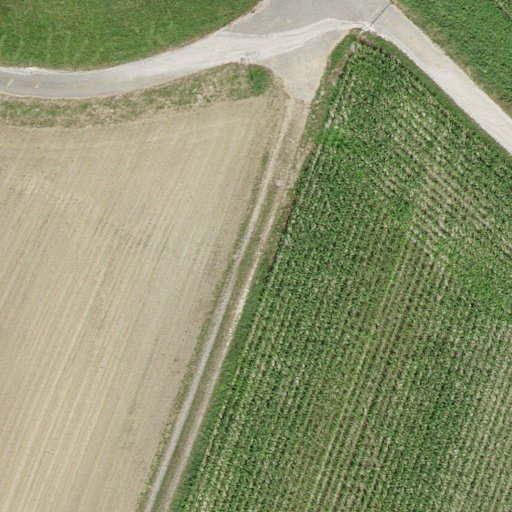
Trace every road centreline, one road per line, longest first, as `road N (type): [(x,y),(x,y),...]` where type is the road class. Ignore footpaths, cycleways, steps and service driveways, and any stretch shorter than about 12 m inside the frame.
road 1 (track): [(149,511),(335,0)]
road 2 (track): [(345,0),(511,145)]
